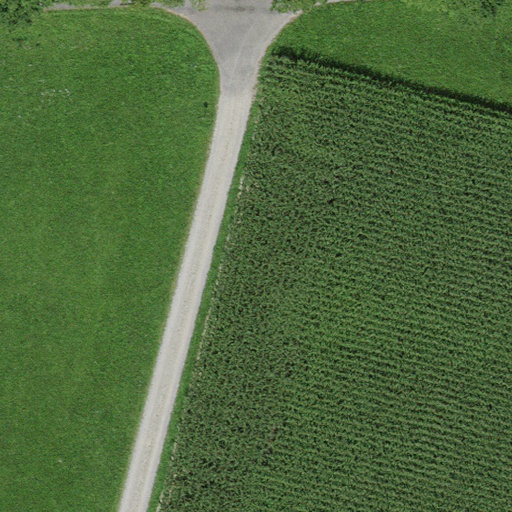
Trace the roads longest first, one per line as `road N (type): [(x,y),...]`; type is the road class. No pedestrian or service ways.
road 1 (track): [(262,0),(133,511)]
road 2 (unclassified): [(218,0),(0,7)]
